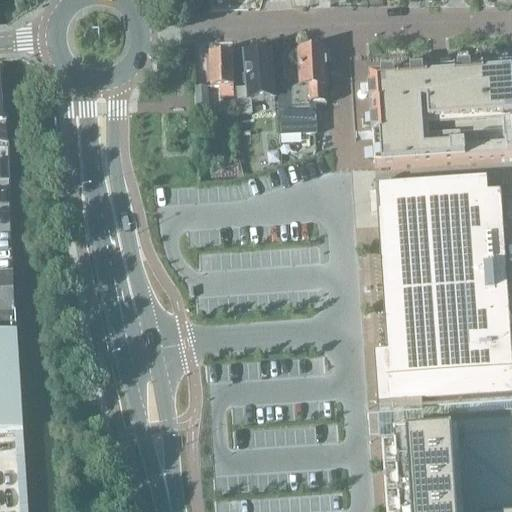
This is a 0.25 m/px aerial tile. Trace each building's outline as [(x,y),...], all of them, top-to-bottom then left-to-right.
[(278,89),(280,138),(317,137),(315,106),(327,106),(324,52),(313,52),(311,50),(305,50),(303,53),(299,53),(301,88),(278,89)] [(270,54),(244,57),(247,91),(235,92),(237,117),(251,116),(250,104),(274,102),(273,92),(270,54)] [(220,89),(220,99),(234,98),(232,56),(210,57),(211,89),(220,89)] [(428,75),(368,79),(370,106),(375,172),(420,168),(511,161),(511,77),(511,70),(428,75)] [(195,89),(196,109),(208,108),(207,88),(195,89)] [(8,167),(0,167),(0,181),(8,181),(8,167)] [(476,206),(377,213),(377,215),(378,228),(379,234),(387,355),(391,407),(475,401),(475,402),(511,399),(511,356),(511,337),(501,194),(488,195),(487,181),(474,181),(476,206)] [(0,315),(14,315),(12,274),(0,274),(0,315)] [(265,311),(285,310),(285,298),(265,298),(265,311)] [(0,435),(23,434),(16,314),(14,315),(0,315),(0,435)] [(378,408),(376,408),(377,420),(379,445),(382,444),(386,511),(511,511),(511,337),(511,356),(511,399),(475,402),(475,401),(391,407),(378,408)] [(340,351),(303,352),(303,367),(340,366),(340,351)] [(6,460),(7,495),(22,494),(21,459),(6,460)] [(345,476),(304,477),(305,493),(346,492),(345,476)]
